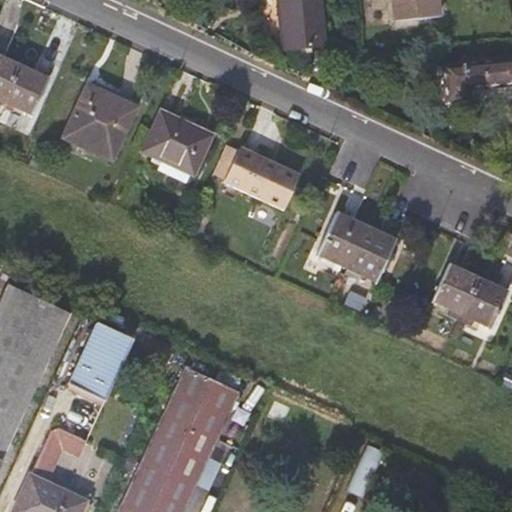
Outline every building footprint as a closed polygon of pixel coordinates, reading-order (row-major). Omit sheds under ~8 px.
[(277,0),(283,50),(324,46),(319,0),(277,0)] [(437,0),(392,0),(394,21),(439,18),(437,0)] [(17,66),(0,57),(0,103),(0,104),(17,66)] [(511,59),(455,63),(442,64),(445,100),(468,98),(467,88),(511,84),(511,59)] [(48,80),(17,66),(0,104),(31,118),(48,80)] [(111,161),(138,102),(112,90),(109,96),(86,86),(62,138),(111,161)] [(211,136),(161,113),(143,151),(162,160),(193,174),(211,136)] [(224,182),(284,210),(300,177),(240,149),(224,182)] [(193,174),(162,160),(156,171),(188,185),(193,174)] [(365,228),(335,213),(313,258),(344,273),(365,228)] [(374,287),(395,242),(365,228),(344,273),(374,287)] [(477,280),(455,269),(438,307),(461,317),(477,280)] [(507,293),(477,280),(461,317),(490,330),(507,293)] [(0,464),(71,314),(9,286),(0,305),(0,464)] [(130,338),(96,322),(68,383),(102,399),(130,338)] [(183,511),(239,392),(184,366),(116,511),(183,511)] [(80,511),(85,501),(44,484),(52,467),(60,450),(77,458),(85,441),(57,428),(50,431),(29,476),(12,511),(80,511)] [(364,499),(385,452),(368,444),(347,490),(364,499)]
